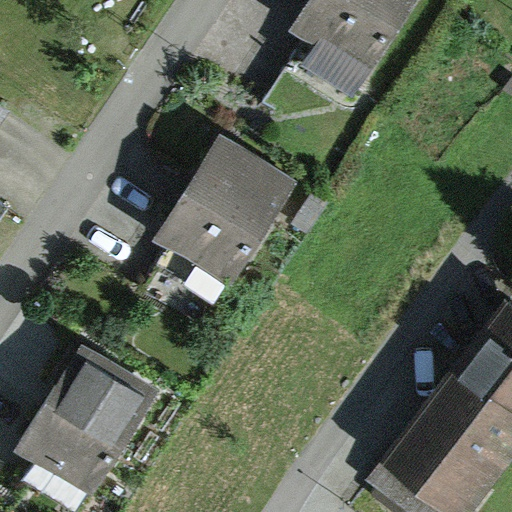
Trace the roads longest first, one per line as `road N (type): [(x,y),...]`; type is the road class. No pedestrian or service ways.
road 1 (residential): [(511,204),(280,511)]
road 2 (residential): [(205,0),(0,295)]
